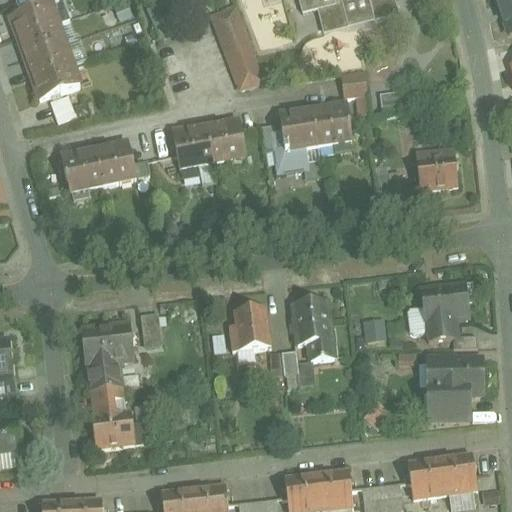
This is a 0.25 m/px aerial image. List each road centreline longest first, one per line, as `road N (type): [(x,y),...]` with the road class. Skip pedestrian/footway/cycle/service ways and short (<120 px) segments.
road 1 (residential): [(43,287),(270,269),(506,233)]
road 2 (residential): [(67,485),(511,438)]
road 3 (residential): [(322,94),(12,154)]
road 4 (residential): [(506,233),(468,0)]
road 5 (residential): [(43,287),(67,485)]
road 6 (residential): [(12,154),(43,287)]
